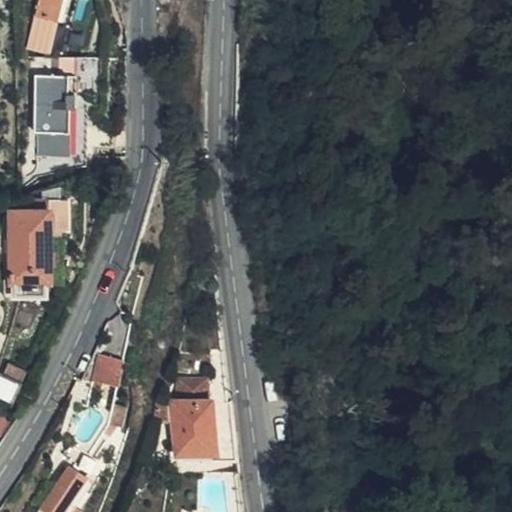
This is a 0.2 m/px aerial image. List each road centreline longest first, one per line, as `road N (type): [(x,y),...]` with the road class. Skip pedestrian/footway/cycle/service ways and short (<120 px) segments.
road 1 (tertiary): [(266,511),(222,161),(226,0)]
road 2 (tertiary): [(142,0),(141,191),(107,287),(0,479)]
